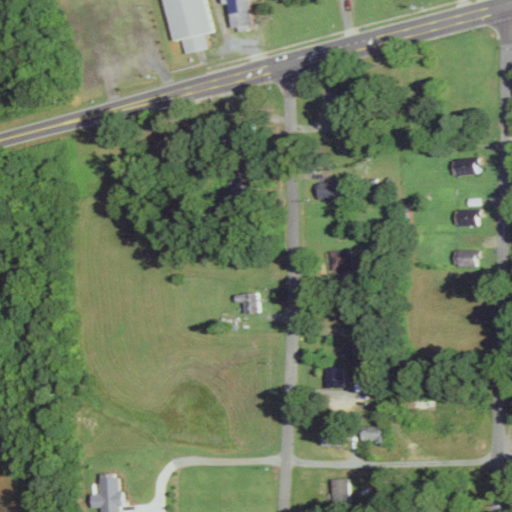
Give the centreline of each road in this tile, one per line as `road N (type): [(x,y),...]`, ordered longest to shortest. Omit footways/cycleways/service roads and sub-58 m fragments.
road 1 (residential): [(497,511),(510,6)]
road 2 (residential): [(282,511),(289,64)]
road 3 (tertiary): [(89,118),(511,5)]
road 4 (residential): [(511,468),(283,465)]
